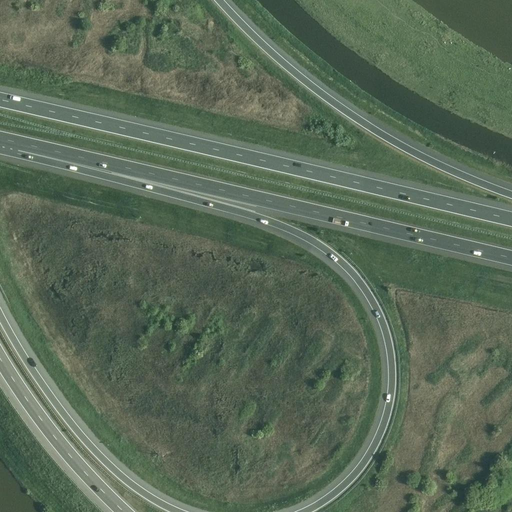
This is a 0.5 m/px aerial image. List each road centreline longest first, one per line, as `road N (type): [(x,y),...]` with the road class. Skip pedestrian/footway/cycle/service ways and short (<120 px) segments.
road 1 (motorway): [(17,142),(282,226),(357,280),(388,345),(385,417),(361,466),(303,511)]
road 2 (motorway): [(511,219),(0,100)]
road 3 (motorway): [(17,142),(511,258)]
road 4 (motorway): [(511,196),(367,126),(316,91),(217,0)]
road 5 (motorway): [(178,511),(96,454),(0,315)]
road 6 (motorway): [(0,364),(48,433),(121,511)]
